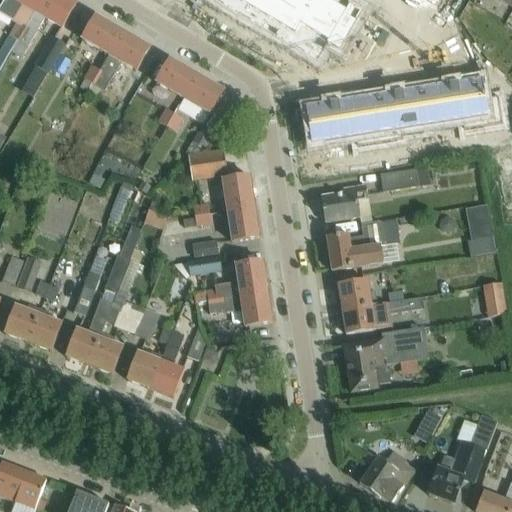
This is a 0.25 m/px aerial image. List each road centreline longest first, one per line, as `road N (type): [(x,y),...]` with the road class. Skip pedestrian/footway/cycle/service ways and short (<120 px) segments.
road 1 (residential): [(319,469),(264,95)]
road 2 (residential): [(319,469),(265,473),(0,364)]
road 3 (tertiary): [(201,511),(0,435)]
road 4 (residential): [(476,63),(264,95)]
road 5 (residential): [(264,95),(251,77),(166,27)]
